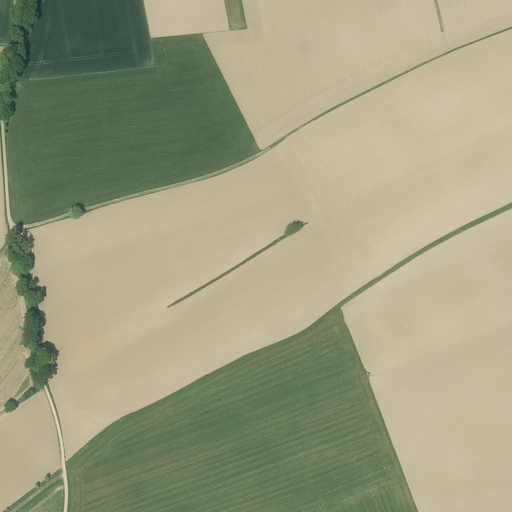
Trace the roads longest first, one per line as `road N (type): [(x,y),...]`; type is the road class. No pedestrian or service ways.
road 1 (track): [(11,232),(59,435),(64,511)]
road 2 (unclassified): [(25,0),(1,115),(11,232)]
